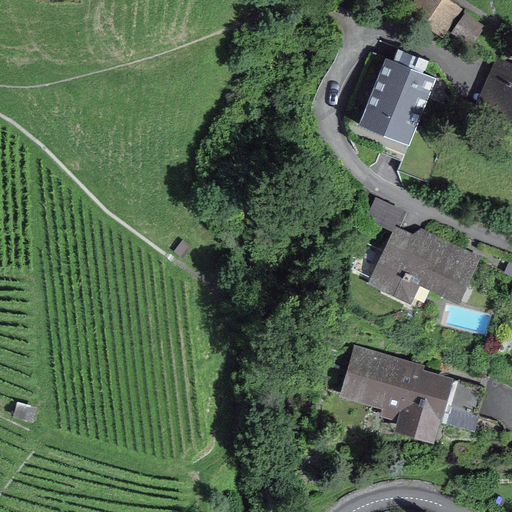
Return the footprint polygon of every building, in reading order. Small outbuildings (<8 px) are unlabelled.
[(441,40),(461,10),(446,0),(413,0),(403,15),(441,40)] [(483,28),(464,14),(449,34),(468,48),(483,28)] [(511,65),(495,58),(472,110),(511,127),(511,65)] [(424,66),(409,59),(404,70),(380,60),(351,129),(403,151),(432,82),(420,77),(424,66)] [(364,219),(388,236),(365,285),(409,306),(416,291),(446,305),(454,309),(479,258),(414,228),(410,237),(392,228),(400,210),(374,198),(364,219)] [(511,263),(508,261),(502,274),(511,279),(511,263)] [(422,368),(352,347),(336,399),(378,411),(376,418),(394,423),(390,436),(429,447),(436,424),(472,434),(486,388),(458,380),(457,384),(420,373),(422,368)] [(38,404),(18,399),(14,414),(34,419),(38,404)]
